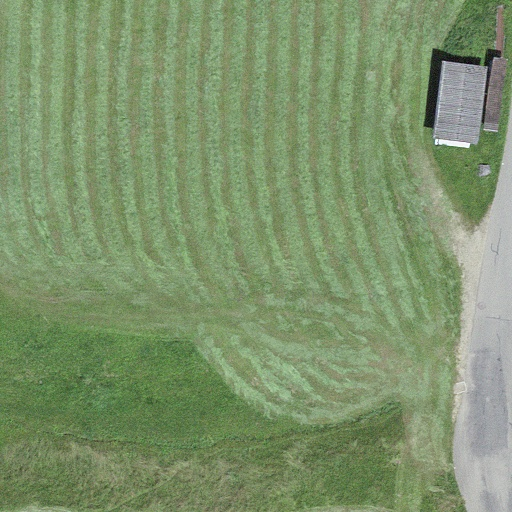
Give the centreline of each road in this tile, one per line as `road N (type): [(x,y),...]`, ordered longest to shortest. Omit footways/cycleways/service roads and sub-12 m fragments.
road 1 (track): [(508,354),(0,307)]
road 2 (unclassified): [(508,354),(490,449),(505,511)]
